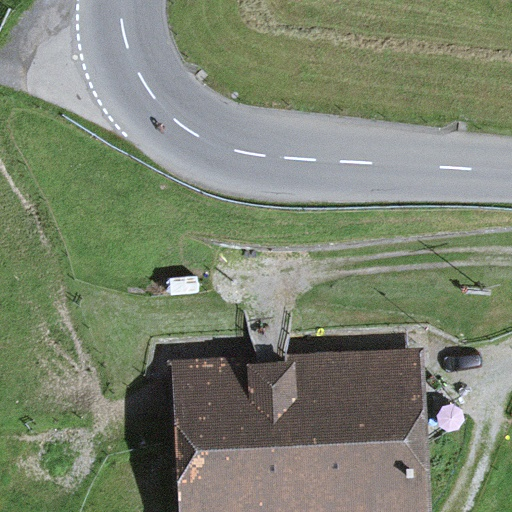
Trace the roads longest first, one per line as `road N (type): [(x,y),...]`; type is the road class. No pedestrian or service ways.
road 1 (tertiary): [(122,0),(133,64),(158,100),(211,141),(299,160),(511,168)]
road 2 (track): [(133,64),(0,61)]
